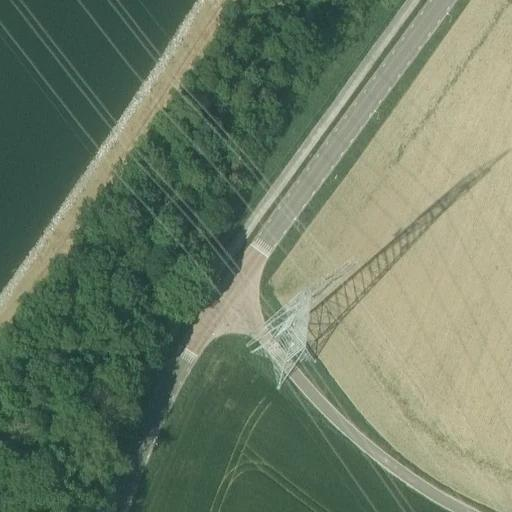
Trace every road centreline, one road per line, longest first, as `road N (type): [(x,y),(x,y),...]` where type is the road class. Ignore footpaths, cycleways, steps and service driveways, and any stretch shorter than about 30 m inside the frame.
road 1 (tertiary): [(224,292),(442,0)]
road 2 (unclassified): [(224,292),(377,462),(463,511)]
road 3 (tertiary): [(116,511),(168,385),(224,292)]
